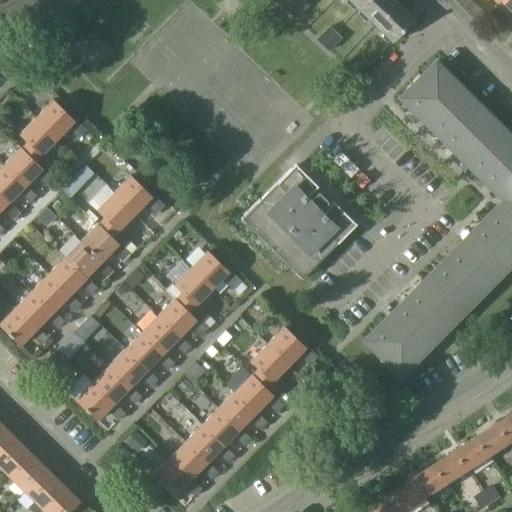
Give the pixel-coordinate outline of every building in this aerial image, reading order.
[(15,0),(32,16),(27,22),(56,50),(75,31),(53,9),(47,9),(44,6),(49,0),(15,0)] [(290,14),(302,1),(301,0),(291,0),(284,8),(290,14)] [(394,2),(391,0),(363,0),(356,8),(373,24),(394,2)] [(511,0),(502,0),(501,1),(511,12),(511,0)] [(308,7),(302,1),(290,14),(295,19),(308,7)] [(412,20),(394,2),(373,24),(391,42),(412,20)] [(323,46),(335,33),(329,28),(317,40),(323,46)] [(341,39),(335,33),(323,46),(329,51),(341,39)] [(0,62),(8,54),(0,45),(0,62)] [(356,78),(369,66),(363,61),(351,73),(356,78)] [(427,348),(452,323),(447,319),(461,304),(466,309),(491,284),(487,279),(501,265),(506,269),(511,263),(511,138),(501,128),(497,133),(482,118),(487,114),(462,89),(457,94),(443,79),(448,75),(434,61),(420,76),(418,74),(411,81),(413,83),(399,97),(502,200),(363,340),(378,355),(378,357),(378,359),(380,361),(382,362),(385,361),(399,376),(412,362),(408,358),(422,343),(427,348)] [(53,100),(33,120),(53,140),(70,123),(72,126),(70,129),(70,130),(78,138),(86,129),(74,118),(73,119),(53,100)] [(40,154),(53,140),(33,120),(19,134),(27,142),(21,148),(45,172),(51,165),(40,154)] [(45,172),(21,148),(20,148),(3,165),(24,185),(37,171),(40,174),(38,177),(37,178),(45,186),(52,179),(45,172)] [(313,196),(309,193),(316,186),(295,164),(294,163),(255,203),(260,207),(244,222),(296,274),(311,258),(316,263),(329,250),(324,246),(338,232),(342,236),(355,223),(354,222),(354,223),(332,201),(325,209),(322,205),(326,201),(317,192),(313,196)] [(36,195),(24,185),(3,165),(0,168),(0,194),(7,201),(8,201),(21,188),(23,190),(22,194),(21,195),(29,202),(36,195)] [(86,165),(61,190),(69,198),(94,173),(86,165)] [(130,176),(110,196),(130,216),(147,199),(150,202),(148,205),(147,206),(155,213),(163,205),(151,194),(150,195),(130,176)] [(19,212),(8,201),(7,201),(0,194),(0,209),(4,205),(7,207),(5,210),(4,211),(12,219),(19,212)] [(117,230),(130,216),(110,196),(96,210),(104,218),(98,224),(122,248),(129,241),(117,230)] [(57,201),(52,207),(56,210),(61,205),(57,201)] [(122,248),(98,224),(97,223),(80,241),(101,261),(101,260),(114,247),(117,250),(115,253),(114,254),(122,262),(129,254),(122,248)] [(113,271),(101,260),(101,261),(80,241),(64,257),(84,277),(85,277),(98,264),(100,266),(99,269),(98,270),(106,278),(113,271)] [(207,251),(187,271),(207,291),(224,274),(226,277),(225,280),(224,281),(232,289),(240,280),(228,269),(226,270),(207,251)] [(96,288),(85,277),(84,277),(64,257),(48,274),(68,294),(69,294),(81,281),(84,283),(82,286),(81,287),(89,295),(96,288)] [(134,268),(123,280),(131,288),(143,276),(134,268)] [(172,284),(167,290),(175,299),(199,322),(206,316),(194,305),(207,291),(187,271),(173,285),(172,284)] [(80,305),(69,294),(68,294),(48,274),(31,291),(52,311),(65,297),(68,300),(66,303),(65,304),(73,312),(80,305)] [(123,282),(115,291),(121,296),(129,288),(123,282)] [(64,322),(52,311),(31,291),(15,307),(36,327),(49,314),(52,317),(50,320),(49,321),(57,328),(64,322)] [(174,299),(157,316),(178,336),(178,335),(191,322),(194,325),(192,328),(191,329),(199,336),(206,329),(199,322),(175,299),(174,299)] [(47,338),(36,327),(15,307),(0,322),(0,325),(19,344),(32,330),(35,333),(33,336),(32,337),(40,345),(47,338)] [(157,316),(141,332),(161,352),(162,351),(175,339),(178,342),(175,346),(182,353),(189,346),(178,335),(178,336),(157,316)] [(283,327),(263,347),(284,367),(301,350),(304,353),(302,356),(301,357),(309,365),(317,356),(305,345),(303,346),(283,327)] [(141,332),(125,349),(145,369),(158,355),(161,358),(159,361),(159,362),(166,369),(173,363),(162,351),(161,352),(141,332)] [(73,333),(57,349),(67,358),(82,342),(73,333)] [(222,335),(216,341),(222,346),(227,341),(222,335)] [(271,381),(284,367),(263,347),(250,361),(258,369),(251,375),(276,399),(282,392),(271,381)] [(125,349),(108,366),(129,386),(129,385),(142,372),(145,375),(143,378),(142,379),(150,386),(157,380),(145,369),(125,349)] [(94,353),(88,358),(96,365),(101,359),(94,353)] [(195,363),(184,374),(192,383),(203,372),(195,363)] [(204,363),(200,367),(205,372),(209,368),(204,363)] [(108,366),(92,383),(112,402),(113,402),(126,389),(129,392),(127,395),(126,396),(134,404),(141,397),(129,385),(129,386),(108,366)] [(283,406),(276,399),(251,375),(251,374),(234,391),(254,411),(255,411),(268,399),(270,401),(268,405),(276,413),(283,406)] [(185,380),(179,386),(189,397),(195,391),(185,380)] [(92,383),(75,400),(96,419),(109,405),(112,408),(111,411),(110,412),(117,420),(124,413),(113,402),(112,402),(92,383)] [(266,423),(255,411),(254,411),(234,391),(217,408),(238,428),(251,415),(254,417),(252,420),(251,421),(259,429),(266,423)] [(250,439),(238,428),(217,408),(201,425),(222,445),(235,431),(238,434),(236,437),(235,438),(243,446),(250,439)] [(511,413),(500,421),(511,440),(511,413)] [(511,440),(500,421),(479,435),(491,454),(511,441),(511,440)] [(0,450),(13,437),(0,424),(0,450)] [(233,455),(222,445),(201,425),(185,442),(205,462),(206,461),(219,448),(222,451),(220,454),(219,454),(227,462),(233,455)] [(135,430),(126,440),(137,452),(147,442),(135,430)] [(479,435),(458,449),(470,468),(491,454),(479,435)] [(29,454),(13,437),(0,450),(0,466),(9,475),(29,454)] [(217,472),(206,461),(205,462),(185,442),(169,458),(189,478),(190,478),(202,465),(205,467),(203,471),(202,471),(211,479),(217,472)] [(458,449),(437,462),(449,482),(470,468),(458,449)] [(29,454),(9,475),(3,481),(9,486),(14,480),(25,491),(46,470),(29,454)] [(201,489),(190,478),(189,478),(169,458),(152,475),(172,495),(186,481),(189,484),(187,487),(186,488),(194,496),(201,489)] [(437,462),(415,476),(428,496),(449,482),(437,462)] [(62,486),(46,470),(25,491),(34,500),(42,507),(62,486)] [(415,476),(394,490),(407,509),(428,496),(415,476)] [(494,485),(485,491),(492,501),(500,495),(494,485)] [(68,511),(79,502),(62,486),(42,507),(46,511),(68,511)] [(394,490),(373,503),(378,511),(402,511),(407,509),(394,490)] [(492,501),(485,491),(476,497),(483,507),(492,501)] [(34,500),(27,507),(31,511),(36,511),(42,507),(34,500)] [(378,511),(373,503),(360,511),(378,511)]
